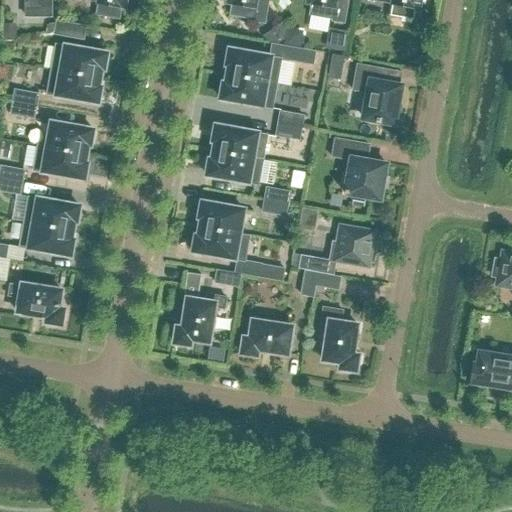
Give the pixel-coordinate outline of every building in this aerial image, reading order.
[(26,0),(26,17),(52,17),(51,0),(26,0)] [(99,0),(97,15),(120,20),(122,8),(126,9),(128,0),(99,0)] [(228,0),(228,4),(233,5),(231,16),(253,20),(253,22),(265,24),(269,0),(268,0),(228,0)] [(307,0),(307,4),(312,5),(310,16),(333,20),(332,22),(344,24),(349,0),(346,0),(307,0)] [(375,0),(393,3),(391,16),(414,20),(416,9),(420,10),(422,0),(375,0)] [(375,33),(378,22),(359,17),(356,29),(375,33)] [(84,40),(86,27),(57,22),(55,35),(84,40)] [(47,34),(54,33),(56,23),(49,24),(47,34)] [(5,24),(5,40),(16,40),(16,24),(5,24)] [(52,70),(101,79),(103,70),(105,71),(108,55),(56,45),(52,70)] [(314,65),(317,53),(293,49),(291,61),(314,65)] [(229,67),(228,76),(277,84),(282,59),(230,50),(227,66),(229,67)] [(348,58),(329,55),(327,72),(342,74),(343,69),(346,69),(348,58)] [(400,121),(402,105),(398,105),(401,87),(380,84),(383,70),(357,65),(353,91),(361,92),(367,101),(364,119),(377,122),(377,123),(381,124),(381,122),(395,125),(395,120),(400,121)] [(99,88),(101,79),(52,70),(47,95),(99,104),(102,88),(99,88)] [(226,84),(224,84),(221,100),(273,109),(277,84),(228,76),(226,84)] [(13,103),(37,107),(39,95),(15,91),(13,103)] [(35,119),(37,107),(13,103),(11,115),(35,119)] [(278,124),(302,128),(304,116),(280,112),(278,124)] [(52,123),(48,148),(87,155),(89,146),(91,147),(94,131),(52,123)] [(300,140),(302,128),(278,124),(276,136),(300,140)] [(214,152),(264,161),(268,136),(216,127),(213,143),(216,143),(214,152)] [(385,178),(388,165),(367,161),(369,146),(336,140),(333,157),(351,160),(349,174),(343,173),(341,185),(342,185),(346,191),(345,195),(349,195),(353,201),(353,202),(365,204),(366,198),(381,201),(383,188),(387,189),(389,179),(385,178)] [(0,141),(0,156),(8,158),(11,143),(0,141)] [(86,164),(87,155),(48,148),(38,146),(33,172),(85,181),(88,165),(86,164)] [(259,186),(264,161),(214,152),(213,161),(210,160),(207,176),(259,186)] [(0,175),(0,179),(23,183),(25,171),(1,167),(0,175)] [(0,191),(21,195),(23,183),(0,179),(0,191)] [(265,200),(288,205),(290,193),(267,188),(265,200)] [(24,223),(73,232),(75,223),(77,223),(80,207),(29,198),(24,223)] [(286,217),(288,205),(265,200),(263,212),(286,217)] [(306,215),(308,203),(294,202),(293,214),(306,215)] [(200,228),(250,237),(250,236),(240,235),(245,210),(203,203),(200,219),(202,219),(200,228)] [(72,241),(73,232),(24,223),(20,248),(71,257),(74,241),(72,241)] [(334,244),(331,261),(369,268),(373,250),(376,250),(378,238),(375,237),(376,233),(340,226),(337,244),(334,244)] [(245,262),(250,237),(200,228),(199,237),(196,237),(194,253),(245,262)] [(0,257),(7,259),(9,247),(0,245),(0,257)] [(511,251),(511,252),(511,254),(503,252),(501,262),(496,261),(493,276),(498,277),(496,287),(511,289),(511,251)] [(310,271),(312,257),(300,255),(298,269),(310,271)] [(258,263),(255,277),(282,281),(284,268),(258,263)] [(243,275),(235,274),(217,271),(215,284),(240,289),(243,275)] [(315,286),(318,274),(305,272),(301,295),(313,297),(315,286)] [(339,290),(341,278),(318,274),(315,286),(339,290)] [(202,278),(188,276),(185,299),(199,301),(202,278)] [(63,327),(65,311),(60,310),(62,292),(10,283),(8,298),(20,300),(18,313),(47,318),(46,324),(63,327)] [(210,344),(216,304),(188,300),(183,329),(177,328),(175,344),(177,345),(189,347),(189,346),(191,347),(192,341),(210,344)] [(0,330),(15,331),(15,306),(0,305),(0,330)] [(357,372),(359,356),(353,355),(358,326),(341,323),(343,308),(324,305),(322,320),(330,321),(323,361),(342,364),(341,370),(357,372)] [(289,356),(293,328),(253,321),(250,339),(244,339),(242,355),(258,357),(259,351),(289,356)] [(511,389),(511,358),(480,354),(478,366),(474,365),(471,383),(511,389)]
